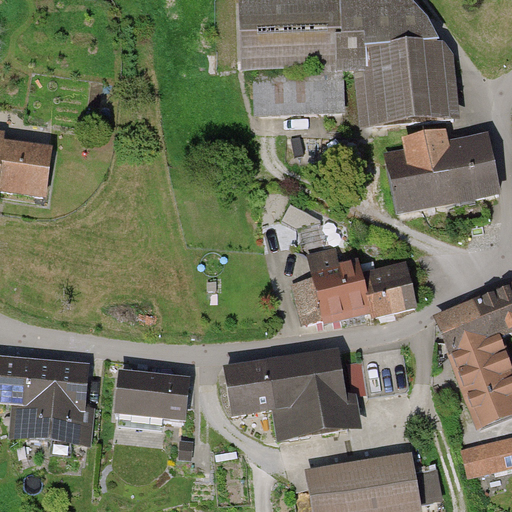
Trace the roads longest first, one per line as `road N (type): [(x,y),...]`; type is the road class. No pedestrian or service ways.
road 1 (residential): [(511,265),(476,277),(393,331),(295,347),(167,355),(0,326)]
road 2 (track): [(416,0),(504,103)]
